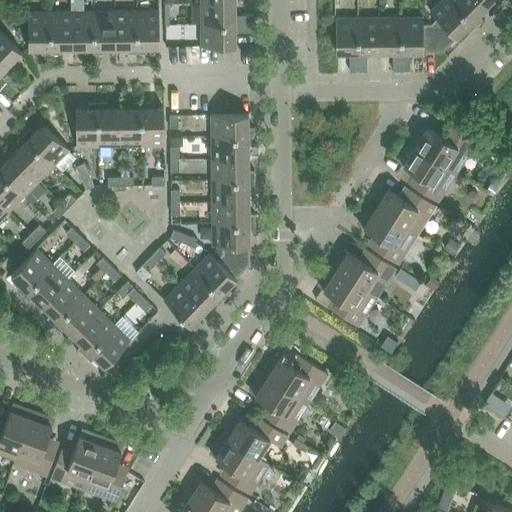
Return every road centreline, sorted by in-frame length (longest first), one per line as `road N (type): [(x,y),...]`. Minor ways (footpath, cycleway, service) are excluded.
road 1 (residential): [(52,82),(280,84)]
road 2 (residential): [(275,301),(280,84)]
road 3 (residential): [(187,426),(0,352)]
road 4 (residential): [(275,301),(187,426)]
road 5 (residential): [(407,88),(433,74),(507,0)]
road 6 (residential): [(338,201),(407,88)]
road 7 (residential): [(407,88),(280,84)]
